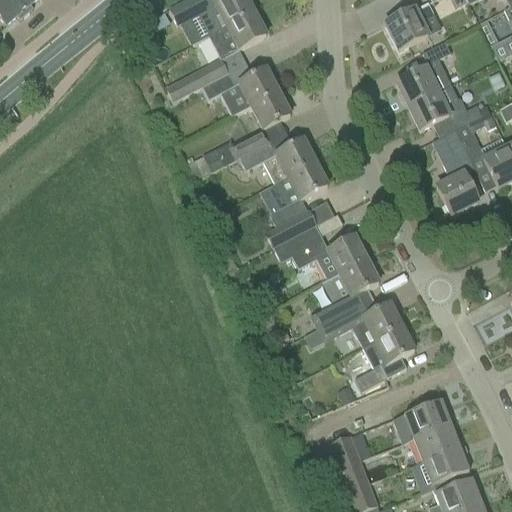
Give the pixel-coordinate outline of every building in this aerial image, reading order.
[(0,0),(0,25),(5,30),(15,22),(18,26),(32,15),(28,10),(38,2),(36,0),(0,0)] [(198,0),(167,16),(174,30),(195,19),(207,42),(225,33),(252,19),(242,0),(231,0),(214,9),(208,0),(198,0)] [(426,0),(431,8),(447,0),(426,0)] [(461,0),(468,11),(488,0),(461,0)] [(511,0),(494,0),(497,4),(503,1),(509,14),(511,12),(511,0)] [(384,30),(397,57),(425,43),(418,28),(432,21),(426,9),(384,30)] [(225,33),(207,42),(220,65),(264,42),(252,19),(225,33)] [(511,26),(508,29),(511,37),(511,41),(489,53),(496,67),(511,58),(511,26)] [(421,59),(426,70),(449,59),(444,48),(421,59)] [(226,80),(218,66),(172,90),(164,94),(171,108),(200,94),(226,80)] [(413,80),(395,89),(407,113),(435,99),(437,68),(423,75),(413,80)] [(232,93),(226,80),(200,94),(206,106),(219,100),(230,122),(249,112),(249,113),(276,99),(264,75),(246,85),(237,90),(232,93)] [(451,121),(458,135),(480,124),(474,112),(464,117),(457,105),(455,106),(448,92),(435,99),(407,113),(418,137),(451,121)] [(276,99),(249,113),(261,136),(288,122),(276,99)] [(458,135),(454,136),(471,171),(480,189),(490,184),(496,195),(511,186),(511,168),(505,154),(484,164),(471,138),(482,132),(484,136),(494,131),(489,119),(480,124),(458,135)] [(471,171),(454,136),(444,142),(454,162),(441,168),(450,186),(435,193),(449,222),(476,209),(460,176),(471,171)] [(193,187),(237,164),(263,151),(257,139),(231,152),(229,148),(186,171),(193,187)] [(261,168),(273,191),(314,170),(301,146),(270,163),(263,151),(237,164),(244,177),(261,168)] [(268,223),(274,235),(306,219),(305,218),(300,220),(294,209),(326,193),(314,170),(273,191),(285,214),(268,223)] [(212,227),(223,245),(236,237),(226,219),(212,227)] [(306,219),(274,235),(263,241),(270,255),(313,233),(306,219)] [(315,266),(326,287),(365,267),(353,244),(322,260),(317,249),(299,259),(289,264),(296,276),(315,266)] [(315,336),(351,317),(368,308),(362,297),(377,290),(365,267),(326,287),(321,290),(330,309),(307,322),(315,336)] [(253,300),(248,303),(252,310),(257,307),(253,300)] [(400,334),(388,311),(373,318),(368,308),(351,317),(315,336),(322,348),(332,343),(350,334),(361,354),(400,334)] [(400,334),(361,354),(372,375),(354,385),(360,398),(387,383),(405,374),(399,364),(412,357),(400,334)] [(345,393),(335,398),(341,409),(351,404),(345,393)] [(400,450),(411,446),(449,431),(440,407),(391,426),(400,450)] [(411,446),(420,468),(458,454),(449,431),(411,446)] [(327,451),(337,474),(357,466),(348,443),(327,451)] [(466,475),(468,466),(461,465),(459,461),(466,458),(464,452),(458,454),(420,468),(430,493),(467,478),(466,475)] [(337,474),(345,497),(366,489),(357,466),(337,474)] [(474,511),(480,510),(470,486),(432,500),(436,511),(434,511),(474,511)] [(375,511),(366,489),(345,497),(351,511),(375,511)]
